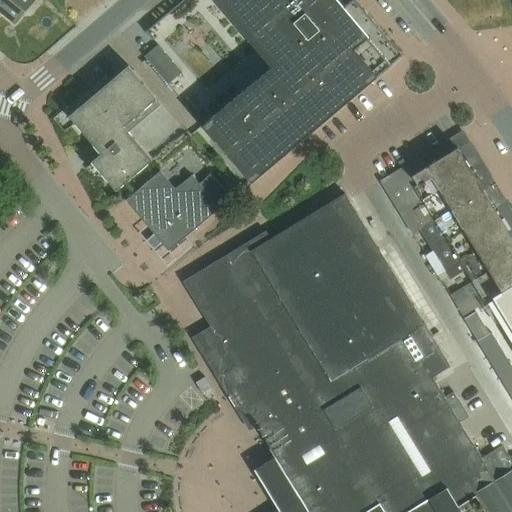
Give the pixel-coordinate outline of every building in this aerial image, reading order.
[(0,0),(0,8),(16,21),(33,0),(0,0)] [(181,0),(149,26),(159,38),(199,5),(194,0),(181,0)] [(215,0),(272,67),(203,125),(252,183),(403,56),(356,0),(351,0),(344,7),(338,0),(215,0)] [(145,56),(169,84),(182,72),(159,45),(145,56)] [(72,116),(71,116),(103,154),(93,162),(117,190),(153,159),(127,128),(160,101),(131,66),(82,107),(79,104),(69,112),(72,116)] [(409,167),(382,184),(400,212),(411,206),(429,235),(441,228),(486,302),(511,286),(511,218),(462,135),(461,136),(425,158),(429,165),(413,174),(409,167)] [(176,188),(161,170),(126,200),(154,233),(146,240),(154,249),(162,242),(169,251),(232,198),(212,174),(200,184),(192,174),(176,188)] [(215,272),(193,286),(215,324),(220,321),(230,339),(207,353),(276,463),(281,460),(289,474),(293,479),(288,482),(300,502),(306,511),(363,511),(377,504),(381,511),(404,511),(427,498),(423,493),(441,482),(455,504),(473,493),(485,511),(511,511),(511,462),(503,447),(482,460),(459,422),(468,417),(454,393),(445,398),(432,378),(450,367),(344,192),(343,192),(303,217),(270,238),(215,272)] [(451,295),(458,305),(479,292),(473,281),(451,295)] [(511,286),(502,293),(511,309),(511,286)] [(477,311),(465,318),(479,340),(490,333),(477,311)] [(506,338),(500,328),(493,332),(499,342),(506,338)] [(499,342),(493,332),(486,336),(492,346),(499,342)] [(505,352),(499,342),(492,346),(499,356),(505,352)] [(504,367),(497,357),(491,361),(497,371),(504,367)] [(497,371),(503,382),(510,378),(504,367),(497,371)] [(206,377),(197,383),(203,393),(208,390),(212,387),(206,377)] [(295,506),(284,511),(485,511),(473,493),(455,504),(441,482),(423,493),(427,498),(404,511),(381,511),(377,504),(363,511),(306,511),(300,502),(295,506)]
